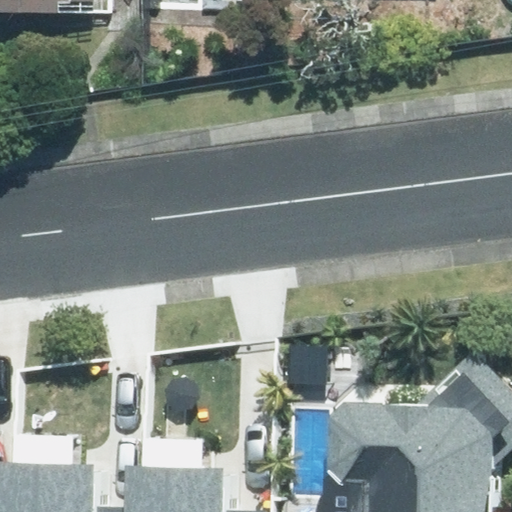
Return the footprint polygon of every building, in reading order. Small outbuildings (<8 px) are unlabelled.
[(0,0),(0,11),(101,14),(100,0),(0,0)] [(505,511),(508,452),(511,449),(511,380),(480,346),(419,401),(346,397),(339,511),(505,511)] [(86,378),(84,417),(151,420),(153,380),(86,378)] [(0,458),(0,511),(113,511),(114,508),(84,506),(87,463),(0,458)] [(136,464),(133,511),(224,511),(227,469),(136,464)]
